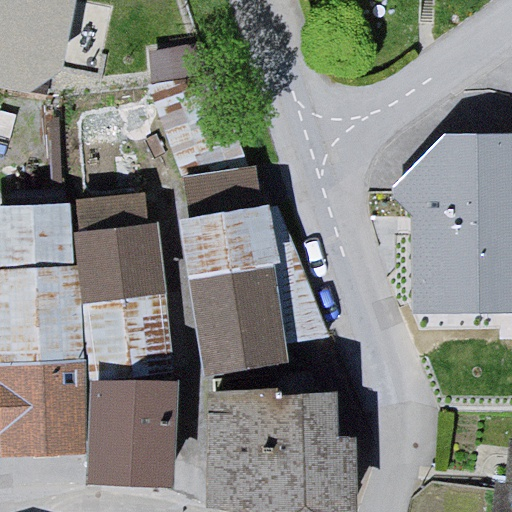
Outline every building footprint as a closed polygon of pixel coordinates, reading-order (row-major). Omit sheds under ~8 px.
[(74,0),(0,0),(0,79),(51,88),(50,72),(59,72),(74,0)] [(217,74),(148,81),(179,171),(249,163),(217,74)] [(511,129),(444,129),(392,183),(392,193),(411,212),(411,309),(511,308),(511,129)] [(249,163),(184,171),(187,209),(260,199),(255,163),(249,163)] [(145,188),(77,195),(80,225),(148,218),(145,188)] [(71,198),(0,201),(0,263),(74,260),(72,226),(71,198)] [(187,209),(179,211),(189,273),(275,262),(279,257),(271,203),(270,198),(260,199),(187,209)] [(279,203),(271,203),(279,257),(275,262),(286,339),(331,337),(279,203)] [(80,225),(72,226),(83,297),(83,298),(161,289),(166,288),(158,217),(148,218),(80,225)] [(74,260),(0,263),(0,360),(78,360),(84,358),(74,260)] [(275,262),(189,273),(204,370),(289,354),(286,339),(275,262)] [(161,289),(83,298),(89,371),(173,368),(161,289)] [(78,360),(0,360),(0,452),(81,447),(78,360)] [(178,376),(91,374),(85,479),(174,481),(178,376)] [(297,376),(208,385),(208,500),(261,509),(359,509),(355,429),(338,429),(338,385),(298,385),(297,376)] [(492,511),(511,511),(511,432),(505,474),(504,481),(495,480),(495,487),(492,511)]
